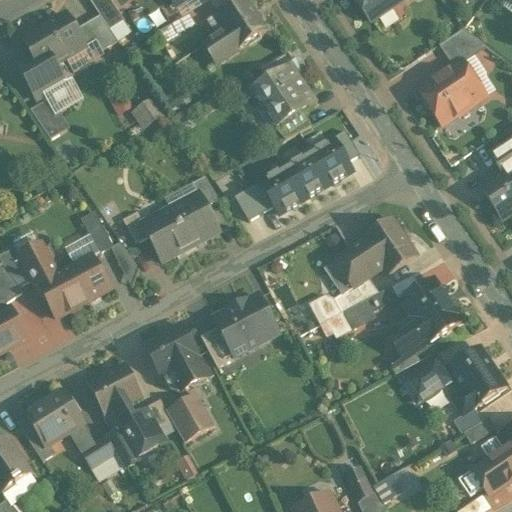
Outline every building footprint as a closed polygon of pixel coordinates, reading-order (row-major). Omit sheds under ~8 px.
[(124,23),(108,0),(93,0),(90,2),(100,18),(118,44),(124,39),(117,27),(124,23)] [(168,0),(175,10),(190,0),(168,0)] [(245,0),(242,0),(214,19),(215,20),(217,18),(227,32),(238,50),(236,52),(237,53),(267,34),(245,0)] [(353,0),(370,24),(406,0),(353,0)] [(66,17),(22,42),(32,59),(42,75),(54,68),(85,50),(75,33),(75,32),(66,17)] [(100,18),(75,32),(75,33),(86,27),(102,53),(118,44),(100,18)] [(227,32),(203,47),(216,66),(237,53),(236,52),(238,50),(227,32)] [(464,32),(439,48),(454,70),(462,64),(487,50),(464,32)] [(42,75),(32,59),(17,68),(36,102),(64,86),(54,68),(42,75)] [(446,75),(443,74),(434,80),(434,83),(419,93),(422,98),(421,101),(427,110),(430,111),(442,128),(456,119),(459,120),(472,111),(472,108),(485,99),(462,64),(454,70),(446,75)] [(315,107),(289,67),(251,91),(259,104),(264,101),(279,125),(275,128),(277,131),(303,114),(315,107)] [(135,113),(146,131),(168,117),(156,99),(135,113)] [(47,102),(30,112),(50,142),(66,133),(47,102)] [(303,114),(277,131),(285,143),(312,128),(303,114)] [(345,134),(332,142),(347,166),(360,158),(345,134)] [(332,142),(332,141),(319,148),(307,155),(327,189),(352,175),(347,166),(332,142)] [(511,145),(502,153),(511,168),(511,145)] [(327,189),(307,155),(284,169),(304,203),(327,189)] [(511,168),(481,190),(502,221),(511,214),(511,168)] [(284,169),(259,183),(260,185),(274,209),(279,217),(304,203),(284,169)] [(217,203),(205,180),(192,186),(197,197),(199,196),(206,209),(217,203)] [(248,224),(274,209),(260,185),(234,200),(248,224)] [(197,197),(170,211),(190,250),(219,235),(206,209),(199,196),(197,197)] [(143,225),(142,226),(148,239),(162,265),(190,250),(170,211),(143,225)] [(111,249),(93,215),(79,223),(97,256),(111,249)] [(137,215),(122,223),(135,246),(148,239),(142,226),(143,225),(137,215)] [(393,222),(363,242),(364,244),(335,263),(353,289),(354,290),(368,280),(377,274),(374,269),(379,266),(387,278),(417,258),(393,222)] [(93,262),(78,269),(77,267),(57,277),(42,248),(37,247),(29,251),(28,254),(20,259),(19,259),(25,271),(35,290),(37,288),(44,298),(56,321),(109,293),(93,262)] [(16,250),(0,258),(0,262),(2,265),(11,278),(25,271),(19,259),(20,259),(16,250)] [(2,265),(0,266),(0,305),(5,307),(23,295),(11,278),(2,265)] [(353,289),(335,301),(325,298),(309,307),(320,328),(379,296),(368,280),(354,290),(353,289)] [(433,282),(399,305),(412,324),(427,346),(461,323),(460,322),(460,323),(443,299),(444,298),(433,282)] [(379,296),(320,328),(328,324),(337,341),(366,325),(363,320),(399,300),(392,288),(379,296)] [(258,298),(247,303),(227,314),(214,321),(219,330),(231,353),(243,348),(246,354),(278,337),(258,298)] [(0,356),(27,342),(10,311),(0,315),(0,356)] [(408,350),(387,365),(396,377),(419,365),(413,355),(427,346),(412,324),(396,335),(397,336),(398,335),(408,350)] [(181,328),(144,347),(161,379),(162,379),(170,392),(178,395),(209,379),(181,328)] [(219,330),(201,339),(218,371),(233,362),(233,361),(246,354),(243,348),(231,353),(219,330)] [(479,351),(448,373),(456,385),(473,410),(503,390),(486,366),(488,364),(479,351)] [(419,365),(396,377),(404,390),(426,375),(419,365)] [(126,368),(89,388),(105,418),(106,417),(122,409),(142,398),(126,368)] [(426,375),(404,390),(413,403),(435,389),(426,375)] [(473,410),(456,385),(445,393),(462,418),(473,410)] [(63,396),(26,419),(26,420),(45,449),(49,447),(82,425),(63,396)] [(167,414),(166,414),(172,424),(184,445),(214,428),(196,397),(167,414)] [(160,402),(144,412),(146,415),(156,432),(157,432),(172,424),(166,414),(167,414),(160,402)] [(146,415),(130,423),(122,409),(106,417),(116,434),(106,441),(115,456),(123,469),(124,469),(125,472),(141,462),(139,459),(165,444),(157,432),(156,432),(146,415)] [(45,449),(26,420),(17,426),(42,464),(55,456),(49,447),(45,449)] [(489,420),(463,435),(471,447),(496,431),(489,420)] [(511,432),(500,441),(509,455),(511,459),(511,432)] [(5,439),(0,442),(0,495),(1,497),(2,496),(30,477),(31,476),(5,439)] [(106,441),(82,456),(91,471),(115,456),(106,441)] [(511,459),(509,455),(492,466),(490,462),(473,474),(483,490),(489,498),(504,488),(504,489),(511,483),(511,459)] [(115,456),(91,471),(99,484),(123,469),(115,456)] [(360,471),(346,478),(357,503),(362,501),(372,496),(360,471)] [(473,474),(459,483),(470,499),(483,490),(473,474)] [(384,501),(404,492),(397,476),(377,485),(384,501)] [(30,477),(2,496),(7,502),(11,508),(35,492),(37,489),(36,485),(30,477)] [(372,496),(362,501),(367,511),(382,511),(374,495),(372,496)] [(321,498),(310,503),(308,506),(295,511),(337,511),(333,500),(327,499),(326,498),(324,499),(321,498)] [(483,498),(461,511),(491,511),(492,511),(483,498)] [(13,511),(11,508),(7,502),(0,506),(0,511),(13,511)]
